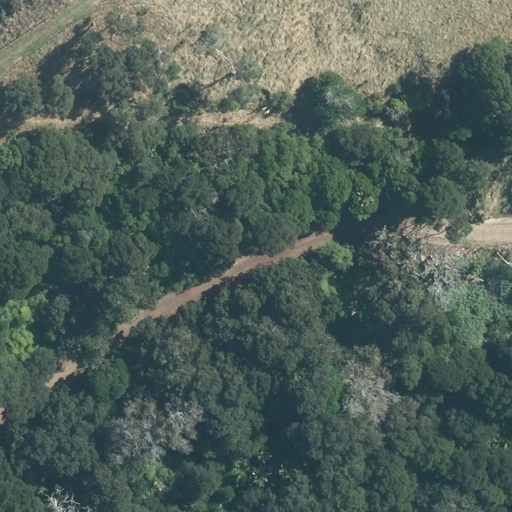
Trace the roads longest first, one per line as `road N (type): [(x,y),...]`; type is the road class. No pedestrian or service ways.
road 1 (track): [(0,110),(293,110),(463,124),(511,142)]
road 2 (track): [(0,67),(108,0)]
